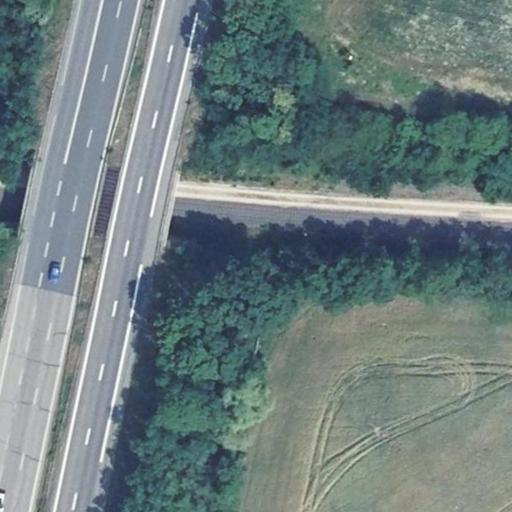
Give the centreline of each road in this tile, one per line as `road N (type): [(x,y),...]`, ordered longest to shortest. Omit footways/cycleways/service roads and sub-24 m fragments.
road 1 (motorway): [(74,511),(182,0)]
road 2 (motorway): [(58,241),(7,511)]
road 3 (motorway): [(119,0),(58,241)]
road 4 (motorway): [(95,0),(58,241)]
